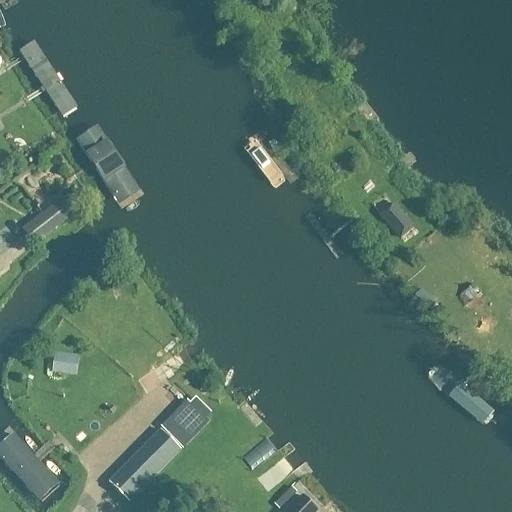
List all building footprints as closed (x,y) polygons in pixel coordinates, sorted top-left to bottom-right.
[(33,39),(16,50),(60,117),(78,105),(33,39)] [(96,120),(71,135),(118,208),(142,193),(96,120)] [(21,228),(33,244),(33,245),(71,217),(58,200),(21,228)] [(398,241),(415,226),(393,201),(376,215),(398,241)] [(51,372),(63,373),(66,353),(54,352),(51,372)] [(0,438),(20,421),(11,411),(8,406),(6,402),(4,397),(2,389),(1,382),(1,377),(0,376),(0,438)] [(123,426),(148,406),(140,397),(116,416),(123,426)] [(207,421),(204,418),(190,404),(187,401),(162,427),(182,447),(207,421)] [(108,482),(128,502),(179,449),(159,430),(108,482)] [(64,483),(18,432),(0,448),(0,455),(42,503),(64,483)] [(278,508),(296,492),(290,486),(273,503),(278,508)] [(301,496),(285,511),(317,511),(301,496)]
